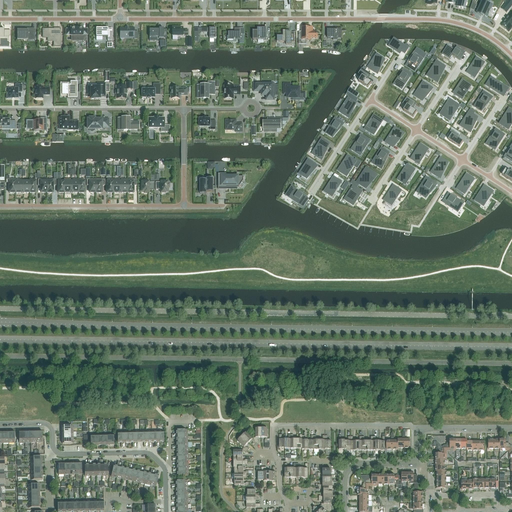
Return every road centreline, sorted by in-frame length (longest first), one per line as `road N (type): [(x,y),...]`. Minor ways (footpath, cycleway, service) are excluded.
road 1 (trunk): [(511,332),(0,322)]
road 2 (tertiary): [(511,316),(0,308)]
road 3 (trunk): [(0,339),(511,347)]
road 4 (tertiary): [(119,19),(376,19)]
road 5 (residential): [(286,511),(272,424),(411,426)]
road 6 (residential): [(183,109),(0,109)]
road 7 (residential): [(183,205),(0,205)]
road 8 (residential): [(54,450),(150,454),(164,468),(166,511)]
road 9 (tertiary): [(384,19),(457,23),(511,55)]
